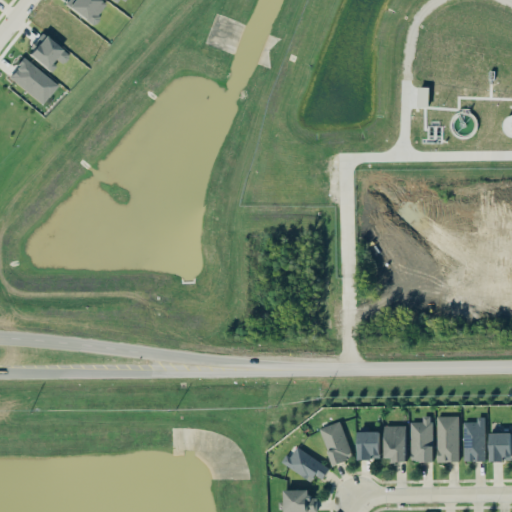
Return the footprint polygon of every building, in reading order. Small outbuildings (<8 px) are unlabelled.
[(71,0),(67,6),(92,24),(106,4),(100,0),(71,0)] [(70,53),(41,35),(29,56),(52,71),(59,60),(63,63),(70,53)] [(8,77),(42,104),(57,84),(23,57),(8,77)] [(428,107),(429,87),(417,86),(417,107),(428,107)] [(458,415),(436,416),(437,462),(459,461),(458,415)] [(410,422),(411,461),(433,461),(432,416),(422,416),(422,422),(410,422)] [(463,422),(464,461),(485,461),(484,417),(477,417),(477,421),(463,422)] [(331,465),(352,459),(341,421),(320,427),(331,465)] [(384,425),(384,458),(392,458),(392,462),(407,461),(406,425),(384,425)] [(380,431),(358,431),(358,459),(380,459),(380,431)] [(490,433),(490,460),(511,460),(511,433),(490,433)] [(281,463),(312,480),(315,475),(323,479),(330,466),(295,448),(290,456),(286,454),(281,463)] [(284,490),(283,511),(308,511),(317,511),(316,498),(308,498),(308,490),(284,490)]
